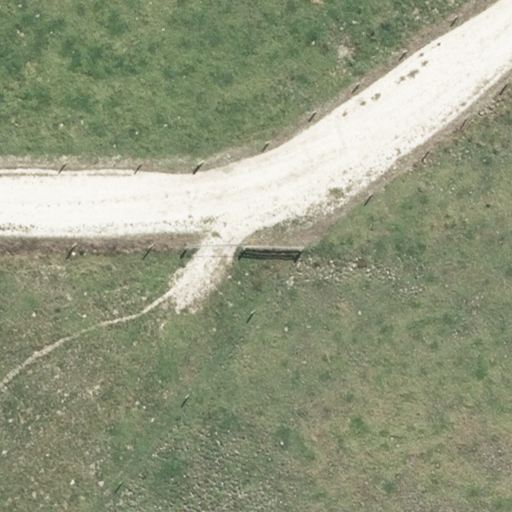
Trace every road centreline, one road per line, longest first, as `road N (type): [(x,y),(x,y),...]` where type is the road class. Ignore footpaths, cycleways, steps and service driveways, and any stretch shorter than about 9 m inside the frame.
road 1 (track): [(511,48),(340,182),(242,238),(0,225)]
road 2 (track): [(511,245),(242,238)]
